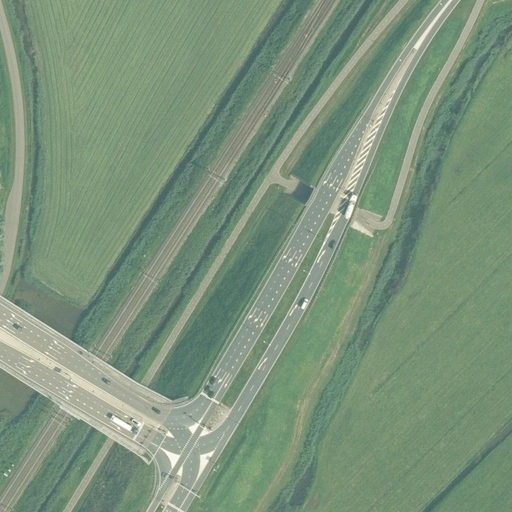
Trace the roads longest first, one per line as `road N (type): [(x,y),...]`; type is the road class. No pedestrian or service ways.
road 1 (secondary): [(206,458),(267,366),(397,92),(451,0)]
road 2 (secondary): [(450,0),(370,109),(192,431)]
road 3 (unclassified): [(0,287),(19,182),(18,103),(0,11)]
road 4 (secondary): [(192,431),(0,314)]
road 5 (secondary): [(0,349),(178,461)]
